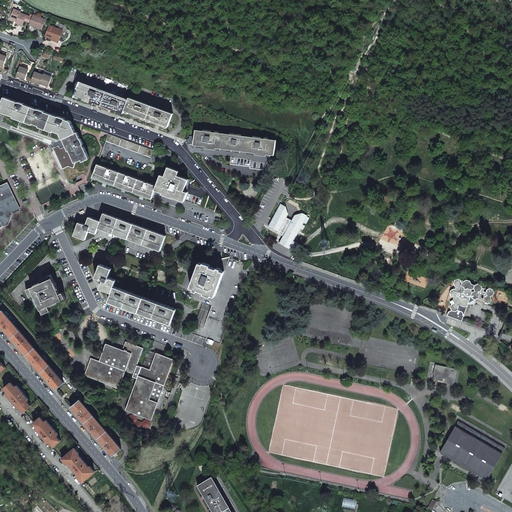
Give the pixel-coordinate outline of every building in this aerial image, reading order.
[(14,9),(10,18),(17,21),(16,23),(23,25),(26,15),(20,13),(21,12),(14,9)] [(46,19),(33,15),(29,24),(42,29),(46,19)] [(63,30),(49,25),(45,36),(52,38),(53,37),(59,40),(63,30)] [(28,70),(20,67),(17,74),(21,76),(20,77),(25,79),(28,70)] [(35,72),(32,80),(36,81),(35,83),(40,84),(40,83),(41,82),(43,75),(35,72)] [(43,75),(41,82),(44,83),(44,84),(48,86),(52,77),(43,74),(43,75)] [(128,100),(80,83),(75,96),(98,104),(110,109),(123,113),(124,110),(128,100)] [(19,102),(4,97),(2,102),(2,104),(4,105),(1,112),(14,116),(13,117),(33,124),(33,123),(39,126),(39,127),(53,132),(54,131),(60,133),(64,143),(68,151),(69,151),(75,163),(81,159),(82,162),(90,158),(83,144),(81,138),(80,139),(78,134),(77,132),(76,133),(71,121),(65,119),(62,117),(58,116),(58,117),(45,112),(45,111),(38,109),(24,104),(25,104),(19,102)] [(128,100),(124,110),(134,114),(146,118),(151,105),(129,97),(128,100)] [(151,105),(146,118),(158,123),(168,126),(173,113),(151,105)] [(276,140),(196,130),(195,137),(194,145),(206,146),(206,148),(207,148),(216,149),(216,147),(234,150),(256,152),(256,154),(257,154),(266,155),(266,154),(274,155),(276,140)] [(195,137),(189,136),(189,138),(187,139),(186,144),(194,145),(195,137)] [(64,143),(52,149),(68,181),(74,178),(87,172),(82,162),(81,159),(75,163),(69,151),(68,151),(64,143)] [(251,159),(231,157),(230,164),(250,166),(249,168),(266,170),(267,163),(251,161),(251,159)] [(156,186),(97,164),(96,168),(92,178),(96,179),(100,180),(104,182),(104,181),(105,182),(107,182),(106,183),(111,184),(118,187),(122,189),(122,188),(124,189),(125,189),(125,190),(129,191),(137,193),(137,194),(141,195),(142,195),(144,196),(143,196),(147,198),(147,197),(152,199),(155,189),(156,186)] [(179,171),(168,167),(164,176),(160,175),(156,186),(155,189),(162,192),(162,194),(173,198),(173,197),(184,201),(185,200),(187,193),(187,192),(184,191),(186,185),(188,179),(177,175),(179,171)] [(0,222),(0,221),(7,223),(11,211),(17,208),(6,185),(0,188),(0,222)] [(203,199),(187,193),(185,200),(201,206),(203,199)] [(278,232),(284,235),(279,243),(290,249),(291,246),(294,247),(297,242),(294,240),(301,228),(303,229),(305,225),(303,224),(304,222),(306,223),(310,217),(307,216),(308,215),(303,212),(296,212),(294,217),(288,214),(290,211),(286,207),(281,204),(269,225),(279,231),(278,232)] [(74,235),(85,240),(88,231),(96,234),(98,228),(120,236),(126,238),(160,251),(166,236),(156,232),(141,226),(126,221),(111,215),(103,213),(100,221),(89,217),(86,225),(78,222),(74,235)] [(120,236),(117,244),(123,246),(126,238),(120,236)] [(5,291),(9,295),(50,253),(47,247),(5,291)] [(238,259),(237,261),(229,258),(224,271),(215,296),(211,294),(211,295),(206,294),(192,333),(208,339),(207,343),(212,345),(214,341),(220,343),(249,266),(240,262),(241,260),(238,259)] [(199,262),(190,287),(194,288),(194,289),(197,290),(198,289),(205,292),(204,293),(206,294),(211,295),(211,294),(215,296),(224,271),(220,270),(220,269),(217,268),(217,269),(213,267),(210,266),(210,265),(203,263),(203,264),(199,262)] [(103,280),(100,287),(100,288),(101,288),(111,292),(108,301),(134,310),(171,324),(176,309),(141,296),(135,294),(114,286),(116,280),(109,277),(112,268),(100,264),(96,277),(95,277),(96,277),(103,280)] [(34,295),(43,314),(50,311),(48,306),(66,298),(63,292),(60,293),(51,274),(45,277),(47,280),(26,290),(29,297),(34,295)] [(453,298),(452,301),(450,302),(451,305),(450,308),(451,311),(448,312),(447,315),(462,321),(464,315),(462,312),(464,307),(467,305),(468,303),(467,301),(469,296),(470,296),(472,299),(475,300),(478,298),(478,297),(481,298),(482,296),(484,297),(483,300),(484,303),(487,304),(490,303),(492,299),(490,297),(493,295),(494,292),(493,289),(490,288),(487,290),(486,293),(483,292),(484,289),(482,288),(481,285),(477,284),(474,285),(471,284),(470,281),(466,280),(464,282),(457,279),(454,281),(453,284),(454,287),(456,287),(455,290),(453,289),(450,291),(449,294),(451,297),(453,298)] [(138,287),(135,294),(141,296),(144,289),(138,287)] [(49,381),(56,389),(64,382),(2,310),(0,311),(0,323),(3,327),(19,346),(34,363),(49,381)] [(91,358),(84,376),(119,388),(125,371),(138,375),(125,410),(151,420),(173,359),(156,353),(150,369),(137,365),(143,348),(126,341),(122,350),(106,344),(99,361),(91,358)] [(457,370),(435,365),(433,375),(434,375),(433,380),(438,381),(438,380),(442,381),(443,379),(445,379),(444,383),(452,385),(454,380),(455,380),(457,370)] [(8,393),(7,394),(19,408),(20,407),(24,411),(31,405),(27,401),(29,399),(17,385),(15,387),(11,382),(4,388),(8,393)] [(105,446),(113,455),(121,448),(79,399),(71,406),(78,415),(91,430),(105,446)] [(38,428),(36,429),(48,443),(50,442),(54,446),(61,440),(57,436),(58,435),(46,421),(45,422),(41,417),(34,423),(38,428)] [(458,421),(440,452),(482,477),(479,482),(484,485),(505,448),(458,421)] [(66,464),(68,463),(79,476),(77,477),(82,482),(94,471),(90,466),(89,467),(78,455),(79,453),(74,448),(62,459),(66,464)] [(198,488),(211,511),(231,511),(212,479),(198,488)] [(432,500),(427,508),(432,511),(436,503),(432,500)]
